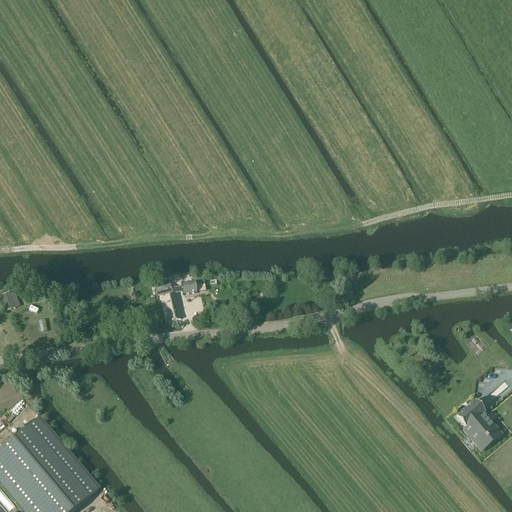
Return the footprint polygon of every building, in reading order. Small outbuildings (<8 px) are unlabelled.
[(196,286),(205,285),(204,279),(195,280),(196,283),(182,285),(183,295),(197,293),(196,286)] [(168,323),(181,320),(174,295),(173,296),(170,286),(155,290),(157,298),(162,296),(163,299),(162,299),(168,323)] [(15,309),(9,294),(2,297),(7,312),(15,309)] [(473,396),(449,415),(455,423),(453,424),(468,443),(493,424),(477,406),(478,404),(473,396)] [(0,452),(0,482),(24,511),(73,511),(98,491),(39,420),(0,452)]
